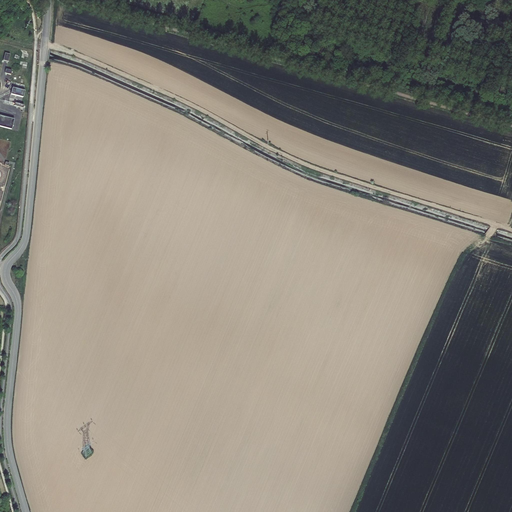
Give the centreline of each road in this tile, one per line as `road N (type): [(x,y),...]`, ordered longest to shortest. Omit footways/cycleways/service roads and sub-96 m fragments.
road 1 (unclassified): [(25,511),(7,441),(17,304),(4,273),(26,236),(47,0)]
road 2 (track): [(44,43),(340,176),(511,229)]
